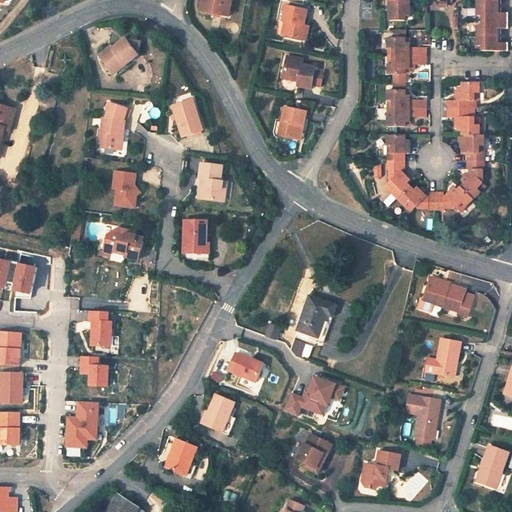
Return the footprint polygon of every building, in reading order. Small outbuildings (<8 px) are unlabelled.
[(202,0),(201,11),(229,17),(232,0),(202,0)] [(390,0),(390,22),(406,22),(406,17),(411,17),(410,0),(476,0),(477,16),(482,16),(482,26),(477,26),(477,44),(482,44),(482,52),(508,52),(509,44),(501,44),(499,44),(499,29),(502,29),(509,29),(509,14),(502,14),(499,14),(499,0),(390,0)] [(458,28),(458,6),(448,6),(448,0),(433,0),(432,0),(432,9),(448,10),(448,28),(458,28)] [(282,34),(303,39),(306,25),(304,24),(307,9),(286,5),(283,20),(285,21),(282,34)] [(406,29),(394,29),(394,37),(388,37),(388,48),(393,48),(393,55),(427,55),(427,47),(410,47),(410,42),(406,42),(406,37),(406,29)] [(132,40),(127,39),(125,37),(124,38),(112,48),(111,46),(99,55),(112,72),(124,62),(126,64),(132,59),(139,54),(140,41),(132,40)] [(426,64),(427,55),(393,55),(393,64),(388,64),(388,74),(393,74),(393,82),(406,82),(406,74),(406,69),(410,69),(410,64),(426,64)] [(299,82),(298,85),(313,87),(313,84),(322,86),(325,72),(316,70),(317,66),(303,64),(304,59),(287,56),(283,79),(299,82)] [(124,62),(112,72),(116,76),(128,67),(126,64),(124,62)] [(296,89),(297,82),(282,80),(281,87),(296,89)] [(406,90),(406,82),(393,82),(393,90),(388,90),(388,100),(393,100),(393,108),(427,108),(426,99),(410,99),(410,95),(406,95),(406,90)] [(449,100),(449,108),(476,108),(476,100),(476,92),(481,92),(481,82),(463,82),(463,87),(459,87),(459,100),(449,100)] [(173,107),(183,138),(203,132),(193,101),(173,107)] [(99,148),(119,150),(121,136),(123,137),(124,134),(125,122),(129,110),(124,108),(108,103),(106,110),(109,111),(106,119),(103,119),(99,148)] [(0,139),(2,140),(4,131),(9,132),(16,110),(0,105),(0,139)] [(285,107),(279,136),(301,140),(307,111),(285,107)] [(427,116),(427,108),(393,108),(393,116),(388,116),(388,126),(406,126),(406,121),(410,121),(410,116),(427,116)] [(476,108),(449,108),(449,117),(459,117),(459,130),(463,130),(463,135),(468,135),(481,135),(481,124),(476,124),(476,116),(476,108)] [(388,153),(388,161),(406,161),(406,153),(411,153),(411,140),(406,140),(406,135),(388,135),(388,145),(393,145),(393,153),(388,153)] [(481,135),(468,135),(468,139),(463,139),(463,153),(469,153),(469,161),(485,161),(485,152),(480,152),(480,144),(485,144),(485,135),(481,135)] [(392,191),(399,199),(412,186),(409,183),(412,180),(402,170),(402,169),(406,169),(406,161),(388,161),(388,168),(389,168),(390,178),(391,180),(390,182),(395,187),(392,191)] [(485,161),(469,161),(469,168),(472,168),(472,170),(463,179),(466,182),(462,187),(474,199),(481,192),(478,188),(483,183),(482,181),(484,179),(484,168),(485,168),(485,161)] [(224,166),(202,163),(200,179),(203,180),(207,180),(206,188),(202,187),(200,199),(222,202),(225,182),(222,182),(224,166)] [(132,173),(124,172),(115,171),(113,189),(116,189),(114,205),(124,206),(132,208),(133,198),(136,196),(140,193),(135,185),(136,174),(132,173)] [(395,187),(390,182),(386,185),(392,191),(395,187)] [(478,188),(481,192),(487,186),(483,183),(478,188)] [(436,209),(436,192),(430,192),(430,196),(428,196),(419,186),(415,189),(412,186),(399,199),(406,205),(409,202),(415,208),(417,206),(418,208),(429,208),(429,209),(436,209)] [(474,199),(462,187),(459,189),(456,186),(447,196),(445,196),(445,192),(436,192),(436,209),(444,209),(444,208),(454,207),(456,206),(457,207),(463,202),(467,206),(474,199)] [(409,202),(406,205),(411,211),(415,208),(409,202)] [(463,202),(457,207),(461,211),(467,206),(463,202)] [(74,219),(73,231),(80,232),(82,220),(74,219)] [(183,254),(196,254),(204,255),(204,244),(207,244),(207,221),(184,221),(183,254)] [(128,234),(125,230),(124,229),(119,228),(108,235),(111,240),(106,244),(104,251),(112,253),(113,253),(117,250),(127,253),(126,256),(126,257),(132,258),(139,260),(144,241),(136,239),(137,236),(132,235),(128,234)] [(73,231),(72,240),(79,241),(80,232),(73,231)] [(196,254),(196,259),(209,260),(209,244),(207,244),(204,244),(204,255),(196,254)] [(0,260),(0,287),(7,289),(8,285),(16,287),(15,291),(33,295),(39,270),(0,260)] [(429,279),(428,282),(448,288),(448,286),(449,285),(429,279)] [(419,301),(416,310),(430,314),(433,306),(434,301),(459,308),(458,313),(457,316),(466,318),(473,297),(464,294),(465,291),(448,286),(448,288),(428,282),(422,302),(419,301)] [(337,306),(310,296),(297,330),(315,337),(319,326),(323,328),(327,315),(333,317),(337,306)] [(475,309),(484,312),(488,300),(479,297),(475,309)] [(79,298),(71,299),(72,308),(80,308),(79,298)] [(434,301),(433,306),(458,313),(459,308),(434,301)] [(110,347),(112,313),(89,312),(88,323),(92,323),(91,346),(110,347)] [(324,343),(333,317),(327,315),(323,328),(319,326),(315,337),(319,338),(318,341),(324,343)] [(278,328),(270,325),(266,337),(274,339),(278,328)] [(21,350),(18,350),(18,344),(22,344),(22,334),(0,332),(0,364),(20,366),(21,354),(21,350)] [(295,340),(293,346),(291,351),(293,354),(295,357),(300,359),(301,354),(304,346),(305,344),(295,340)] [(439,340),(438,346),(437,354),(436,359),(426,358),(424,373),(454,378),(457,354),(459,346),(459,343),(439,340)] [(313,347),(306,344),(303,354),(309,357),(313,347)] [(235,353),(228,371),(255,382),(263,364),(244,356),(243,357),(235,353)] [(100,357),(81,356),(80,375),(89,375),(88,386),(110,387),(111,365),(99,364),(100,357)] [(511,368),(503,396),(511,398),(511,368)] [(221,381),(223,375),(213,371),(211,378),(221,381)] [(1,373),(0,398),(0,402),(23,403),(23,373),(1,373)] [(302,399),(290,394),(283,412),(296,417),(300,407),(321,416),(325,407),(327,408),(330,399),(335,387),(314,378),(310,389),(313,391),(312,394),(305,392),(302,399)] [(343,390),(335,387),(330,399),(339,402),(343,390)] [(202,423),(221,431),(229,414),(234,401),(215,393),(202,423)] [(436,418),(437,419),(440,401),(420,397),(420,398),(408,396),(405,414),(417,416),(413,438),(416,439),(430,441),(432,442),(436,418)] [(95,440),(97,403),(77,402),(76,418),(76,426),(66,426),(65,447),(86,448),(86,439),(95,440)] [(118,418),(125,418),(126,405),(118,405),(118,418)] [(22,429),(22,413),(0,413),(0,428),(0,445),(17,446),(18,429),(22,429)] [(490,425),(511,429),(511,416),(493,413),(490,425)] [(221,431),(228,434),(235,417),(229,414),(221,431)] [(76,426),(76,418),(67,418),(66,426),(76,426)] [(327,456),(333,445),(310,434),(297,459),(308,464),(317,469),(324,454),(327,456)] [(196,445),(174,436),(163,464),(182,472),(186,460),(189,462),(196,445)] [(429,449),(430,441),(416,439),(415,446),(429,449)] [(496,489),(508,453),(488,447),(481,467),(483,467),(478,483),(496,489)] [(388,470),(397,471),(400,455),(380,451),(377,467),(364,465),(361,484),(365,488),(375,490),(380,487),(381,481),(386,482),(388,470)] [(317,469),(308,464),(306,468),(318,474),(327,456),(324,454),(317,469)] [(0,511),(15,511),(16,498),(7,498),(8,487),(0,486),(0,511)] [(145,511),(132,504),(124,498),(118,495),(107,511),(145,511)] [(303,511),(306,507),(292,501),(286,511),(303,511)]
